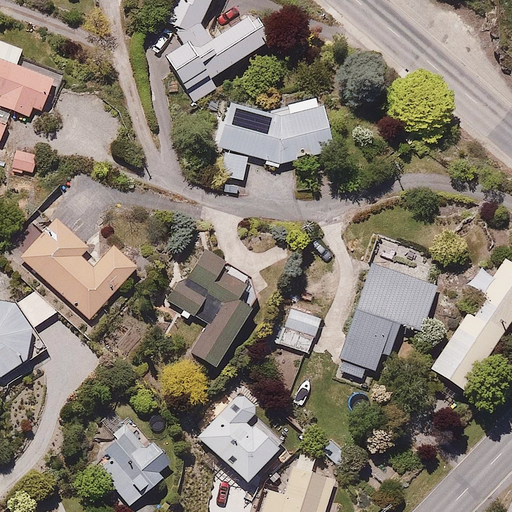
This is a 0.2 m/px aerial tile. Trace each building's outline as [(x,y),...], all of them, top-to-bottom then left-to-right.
[(213,0),(175,0),(166,20),(189,48),(171,63),(195,92),(271,41),(255,17),(219,40),(203,23),(213,0)] [(0,41),(0,96),(0,105),(30,117),(34,105),(47,110),(58,79),(19,64),(25,49),(1,40),(0,41)] [(278,167),(334,148),(325,98),(290,104),(291,113),(278,116),(234,100),(217,146),(230,151),(226,177),(247,180),(250,157),(278,167)] [(36,149),(14,149),(13,172),(35,172),(36,149)] [(91,248),(56,218),(22,257),(94,320),(140,267),(115,245),(98,265),(86,255),(91,248)] [(218,370),(266,287),(200,249),(172,298),(213,321),(194,356),(218,370)] [(469,394),(511,329),(511,262),(503,257),(430,369),(469,394)] [(440,284),(373,260),(334,370),(362,380),(367,367),(379,372),(387,352),(391,353),(402,324),(423,331),(440,284)] [(0,382),(48,351),(33,330),(58,313),(41,288),(17,304),(2,280),(0,281),(0,382)] [(322,317),(292,306),(279,344),(297,351),(302,338),(313,342),(322,317)] [(256,419),(264,411),(240,387),(195,433),(249,485),(286,448),(256,419)] [(116,458),(102,468),(129,506),(167,479),(156,464),(167,456),(143,423),(109,448),(116,458)] [(316,462),(289,455),(281,487),(272,485),(265,511),(327,511),(336,476),(314,470),(316,462)]
